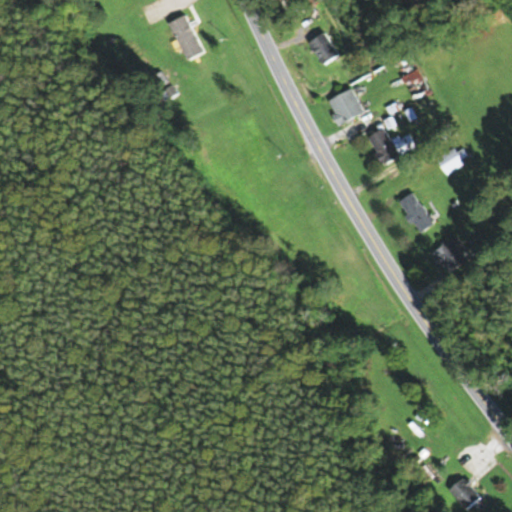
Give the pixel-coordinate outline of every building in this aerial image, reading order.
[(185,59),(202,53),(189,14),(172,20),(185,59)] [(323,63),(339,54),(325,31),(310,41),(323,63)] [(412,96),(428,88),(418,68),(402,76),(412,96)] [(365,111),(352,87),(327,100),(340,124),(365,111)] [(411,134),(394,143),(386,127),(369,136),(383,164),(417,146),(411,134)] [(449,175),(465,163),(454,147),(437,158),(449,175)] [(399,202),(422,231),(435,221),(412,192),(399,202)] [(448,274),(472,257),(457,236),(433,252),(448,274)] [(450,491),(468,509),(482,496),(464,477),(450,491)]
